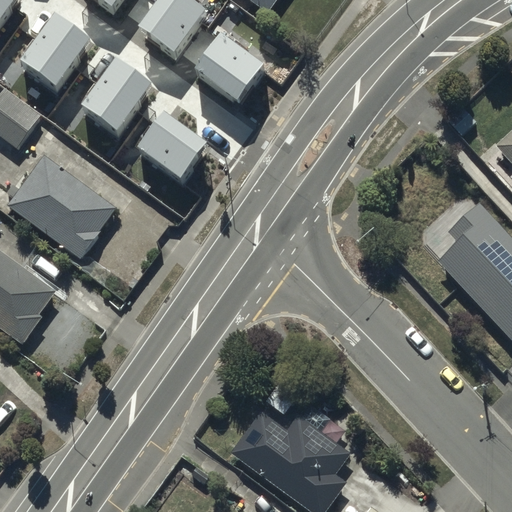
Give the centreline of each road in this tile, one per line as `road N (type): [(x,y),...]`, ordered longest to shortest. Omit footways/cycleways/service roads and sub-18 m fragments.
road 1 (unclassified): [(259,228),(511,493)]
road 2 (secondary): [(259,228),(56,511)]
road 3 (secondary): [(450,0),(347,102),(259,228)]
